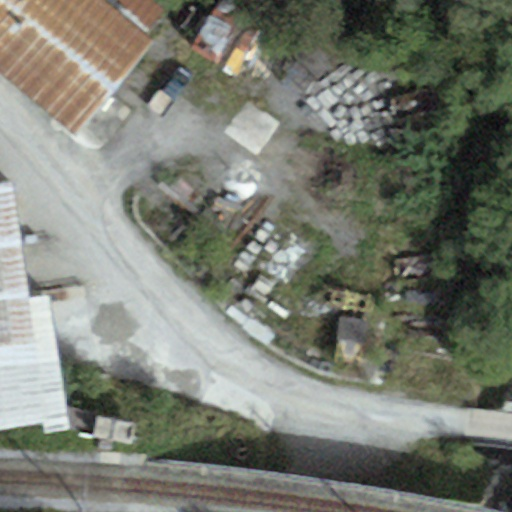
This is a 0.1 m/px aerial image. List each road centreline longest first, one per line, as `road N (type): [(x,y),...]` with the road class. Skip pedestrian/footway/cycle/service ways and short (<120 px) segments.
road 1 (residential): [(0,105),(249,375),(311,395)]
road 2 (track): [(311,395),(511,429)]
